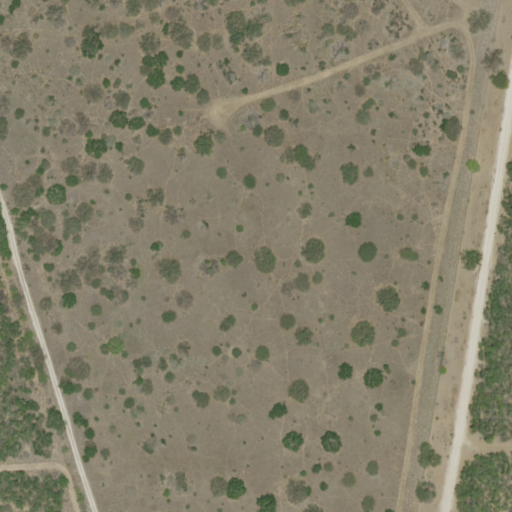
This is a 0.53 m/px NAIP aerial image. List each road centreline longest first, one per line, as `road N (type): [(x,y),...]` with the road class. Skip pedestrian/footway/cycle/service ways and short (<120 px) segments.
road 1 (residential): [(449,511),(511,135)]
road 2 (residential): [(83,511),(0,230)]
